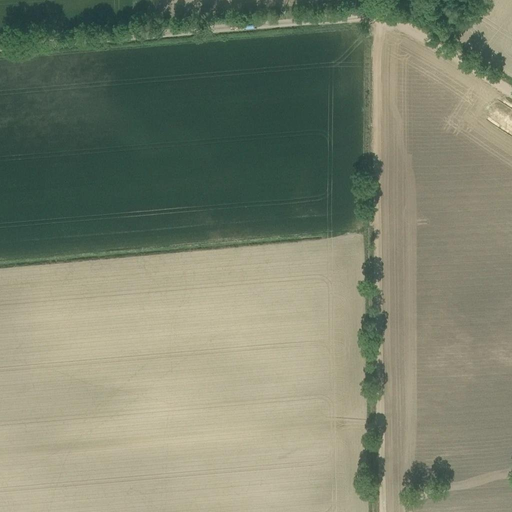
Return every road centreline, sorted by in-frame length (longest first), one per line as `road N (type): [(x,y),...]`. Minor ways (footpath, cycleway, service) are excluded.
road 1 (track): [(381,511),(372,11)]
road 2 (unclassified): [(0,47),(355,17),(372,11),(374,0)]
road 3 (track): [(511,96),(372,11)]
